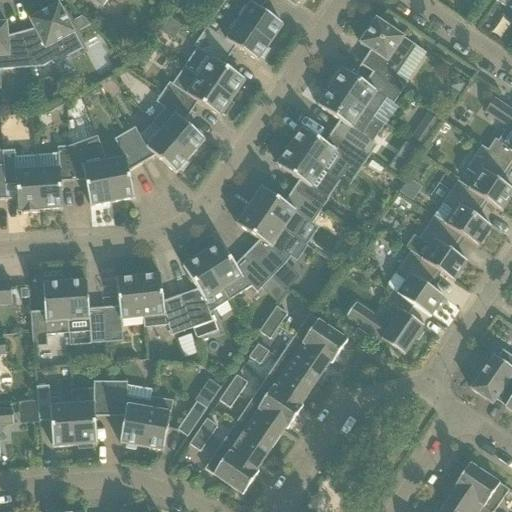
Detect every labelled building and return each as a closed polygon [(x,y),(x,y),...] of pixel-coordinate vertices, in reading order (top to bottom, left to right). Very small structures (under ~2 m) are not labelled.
[(120,0),(122,1),(122,0),(88,0),(102,9),(107,0),(120,0)] [(261,11),(267,2),(264,0),(239,0),(235,7),(244,14),(238,23),(270,45),(283,26),(261,11)] [(21,34),(31,69),(42,68),(51,63),(53,65),(82,49),(59,5),(29,21),(34,30),(21,34)] [(408,84),(397,76),(416,48),(376,21),(359,45),(370,52),(360,67),(361,68),(361,67),(372,74),(390,86),(401,93),(408,84)] [(267,49),(270,45),(238,23),(232,33),(222,26),(216,35),(207,28),(200,38),(229,58),(236,48),(258,63),(261,58),(264,60),(270,51),(267,49)] [(0,70),(31,69),(21,34),(8,38),(7,25),(0,25),(0,70)] [(223,67),(229,58),(200,38),(194,48),(197,50),(185,68),(199,78),(232,101),(245,82),(223,67)] [(372,74),(364,86),(342,70),(340,74),(337,72),(329,84),(332,86),(330,89),(374,118),(386,100),(393,105),(401,93),(390,86),(372,74)] [(230,103),(232,101),(199,78),(186,96),(169,84),(163,94),(191,113),(198,104),(220,119),(222,115),(225,117),(233,105),(230,103)] [(339,122),(332,134),(361,153),(368,159),(376,147),(361,137),(374,118),(330,89),(317,107),(339,122)] [(184,124),(191,113),(163,94),(156,104),(165,110),(152,125),(190,158),(205,142),(184,124)] [(495,140),(488,151),(487,152),(509,167),(511,161),(511,112),(494,100),(485,113),(508,128),(498,142),(495,140)] [(135,129),(125,135),(142,165),(155,158),(175,175),(179,171),(182,173),(189,164),(187,162),(190,158),(152,125),(144,134),(139,137),(135,129)] [(332,134),(324,145),(302,130),(289,148),(340,182),(343,178),(338,175),(348,161),(353,165),(361,153),(332,134)] [(129,173),(142,165),(125,135),(115,141),(126,160),(104,164),(112,204),(134,200),(129,173)] [(112,204),(104,164),(102,154),(97,138),(69,148),(72,183),(85,182),(90,208),(112,204)] [(511,191),(498,182),(509,167),(487,152),(488,151),(481,147),(466,170),(477,178),(469,190),(485,202),(501,213),(511,197),(511,191)] [(61,183),(72,183),(69,148),(58,149),(58,155),(36,157),(40,212),(63,210),(61,183)] [(328,201),(323,198),(332,184),(337,187),(340,182),(289,148),(277,167),(299,182),(291,193),(320,213),(328,201)] [(14,152),(2,153),(3,167),(4,167),(5,188),(17,187),(17,201),(18,213),(20,213),(21,216),(39,214),(39,212),(40,212),(36,157),(15,158),(14,152)] [(474,218),(485,202),(469,190),(458,182),(434,217),(445,225),(445,226),(461,237),(478,249),(491,229),(474,218)] [(320,213),(291,193),(284,205),(261,190),(249,208),(293,238),(305,220),(312,224),(320,213)] [(293,238),(249,208),(247,211),(244,209),(237,220),(239,222),(237,226),(259,242),(247,254),(272,278),(286,264),(279,258),(293,238)] [(451,253),(461,237),(445,226),(445,225),(434,217),(418,240),(430,248),(421,260),(421,261),(438,272),(437,273),(454,284),(467,264),(451,253)] [(220,244),(201,256),(230,301),(251,288),(257,294),(272,278),(247,254),(235,267),(220,244)] [(427,288),(437,273),(438,272),(421,261),(421,260),(410,252),(395,275),(406,283),(398,295),(397,296),(414,307),(414,308),(430,319),(443,299),(427,288)] [(230,301),(201,256),(183,268),(197,291),(180,297),(192,330),(212,322),(209,314),(230,301)] [(180,297),(163,303),(160,276),(138,279),(143,319),(144,329),(168,326),(171,337),(192,330),(180,297)] [(143,319),(138,279),(116,281),(119,308),(103,309),(105,344),(122,342),(121,322),(143,319)] [(103,309),(89,310),(87,283),(81,283),(80,280),(70,280),(70,284),(65,284),(67,323),(68,323),(69,336),(90,334),(91,345),(105,344),(103,309)] [(0,306),(12,306),(11,282),(0,282),(0,306)] [(65,284),(42,286),(44,313),(30,314),(33,349),(47,348),(47,337),(69,336),(68,323),(67,323),(65,284)] [(407,317),(414,308),(414,307),(397,296),(398,295),(393,292),(384,304),(399,314),(390,328),(355,305),(346,318),(404,357),(415,341),(418,343),(424,334),(421,332),(424,328),(407,317)] [(276,309),(268,321),(278,328),(287,316),(276,309)] [(309,316),(294,339),(330,363),(329,364),(331,365),(347,342),(309,316)] [(270,341),(278,328),(268,321),(259,334),(270,341)] [(315,385),(329,364),(330,363),(294,339),(279,361),(315,385)] [(258,346),(249,359),(260,366),(268,354),(258,346)] [(505,408),(506,408),(511,399),(511,358),(502,352),(496,360),(493,358),(471,391),(492,406),(496,401),(505,408)] [(300,407),(301,406),(315,385),(279,361),(264,383),(300,407)] [(237,377),(228,390),(239,397),(247,385),(237,377)] [(303,408),(301,406),(300,407),(264,383),(250,404),(286,429),(285,429),(287,431),(303,408)] [(95,418),(108,418),(109,384),(94,384),(94,405),(72,407),(75,447),(78,447),(78,450),(92,449),(92,446),(97,446),(95,418)] [(127,398),(127,384),(109,384),(108,418),(124,418),(120,445),(126,446),(125,449),(136,451),(136,448),(142,449),(150,402),(127,398)] [(75,447),(72,407),(61,407),(60,399),(49,400),(48,388),(37,388),(38,403),(39,423),(51,422),(52,449),(75,447)] [(230,410),(239,397),(228,390),(219,402),(230,410)] [(142,449),(164,452),(172,403),(150,399),(150,402),(142,449)] [(187,439),(206,410),(197,403),(177,432),(187,439)] [(271,451),(285,429),(286,429),(250,404),(235,426),(271,451)] [(12,411),(0,411),(0,458),(0,459),(0,454),(0,426),(14,426),(12,411)] [(207,421),(198,433),(209,441),(217,428),(207,421)] [(256,472),(271,451),(235,426),(220,448),(256,472)] [(200,453),(209,441),(198,433),(190,446),(200,453)] [(258,473),(256,472),(220,448),(205,471),(243,496),(258,473)] [(470,465),(455,487),(491,511),(494,511),(508,492),(470,465)] [(491,511),(455,487),(454,489),(456,490),(450,499),(447,497),(441,506),(444,508),(442,511),(443,511),(491,511)]
